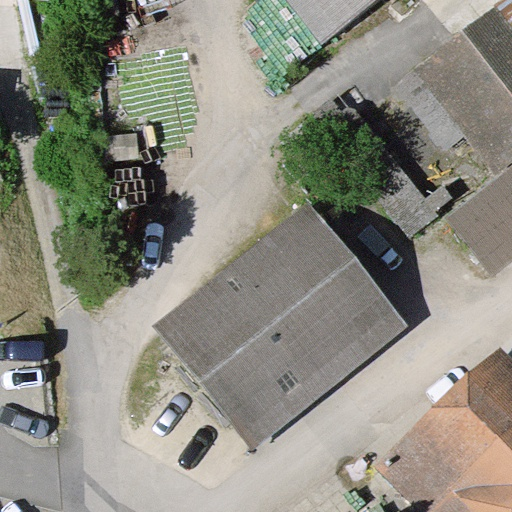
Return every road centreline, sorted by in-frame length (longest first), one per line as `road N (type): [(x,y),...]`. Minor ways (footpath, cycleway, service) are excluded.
road 1 (track): [(86,511),(95,357),(203,194),(168,0)]
road 2 (track): [(203,194),(458,0)]
road 3 (track): [(511,313),(264,511)]
road 4 (track): [(95,357),(63,315),(22,80),(0,74)]
